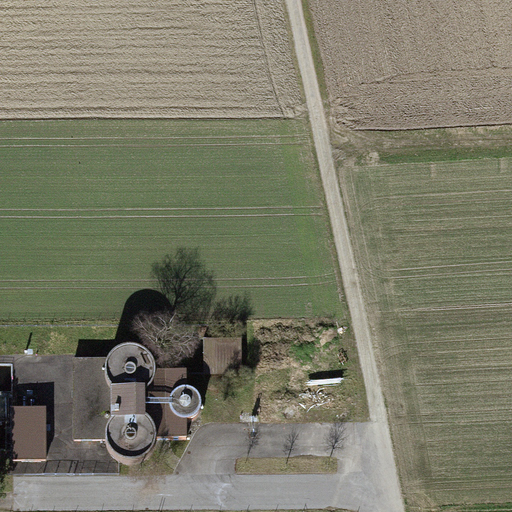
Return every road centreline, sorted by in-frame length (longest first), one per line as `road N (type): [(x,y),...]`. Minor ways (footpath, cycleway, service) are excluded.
road 1 (track): [(394,496),(291,0)]
road 2 (track): [(394,496),(0,504)]
road 3 (track): [(183,502),(212,442),(382,437)]
